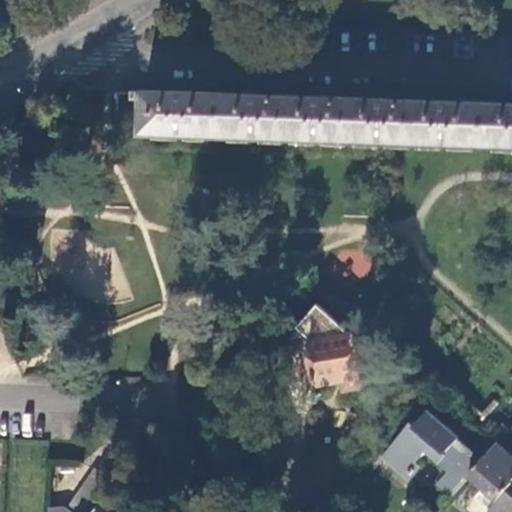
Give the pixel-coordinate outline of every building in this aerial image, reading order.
[(180,94),(150,92),(148,128),(148,136),(223,139),(224,95),(196,95),(196,86),(187,86),(180,86),(180,94)] [(285,141),(287,98),(271,97),(271,89),(263,89),(255,88),(254,97),(224,95),(223,139),(285,141)] [(148,128),(150,92),(117,91),(116,127),(148,128)] [(285,141),(349,143),(351,101),(333,100),(333,92),(325,91),(317,91),(317,100),(287,97),(287,98),(285,141)] [(412,146),(415,103),(396,102),(396,94),(388,94),(381,93),(380,102),(351,101),(349,143),(389,145),(412,146)] [(412,146),(488,149),(490,106),(459,105),(459,97),(450,96),(443,95),(442,104),(415,103),(412,146)] [(488,149),(511,150),(511,106),(490,106),(488,149)] [(354,336),(321,307),(299,332),(311,345),(319,387),(342,383),(365,379),(368,379),(367,373),(363,353),(360,336),(354,336)] [(378,350),(363,353),(367,373),(382,370),(378,350)] [(365,379),(342,383),(343,393),(367,388),(365,379)] [(470,477),(483,463),(458,442),(459,440),(429,414),(386,463),(407,482),(419,468),(417,465),(426,453),(448,473),(439,484),(454,496),(470,477)] [(491,438),(498,445),(511,430),(504,423),(495,434),(491,438)] [(496,500),(511,481),(511,456),(498,445),(483,463),(470,477),(483,489),(496,500)] [(93,511),(115,481),(97,470),(69,509),(60,509),(59,511),(93,511)] [(511,511),(511,481),(496,500),(488,510),(485,511),(511,511)] [(475,499),(488,510),(496,500),(483,489),(475,499)]
